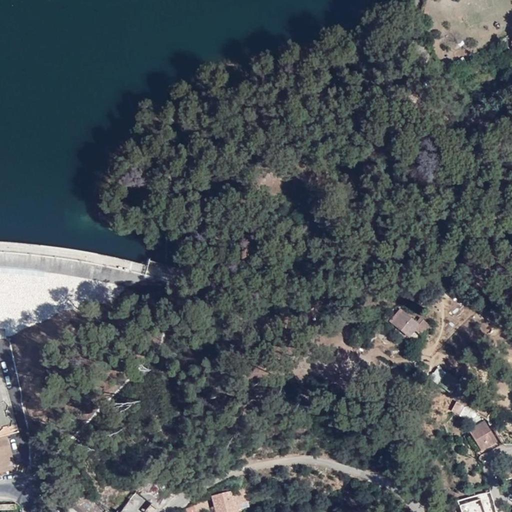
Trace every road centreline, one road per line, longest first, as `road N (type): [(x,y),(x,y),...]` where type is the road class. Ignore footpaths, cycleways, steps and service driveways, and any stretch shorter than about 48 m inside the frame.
road 1 (residential): [(165,511),(228,473),(303,459),(373,478),(419,511)]
road 2 (residential): [(511,112),(482,112),(449,84),(417,42),(416,0)]
